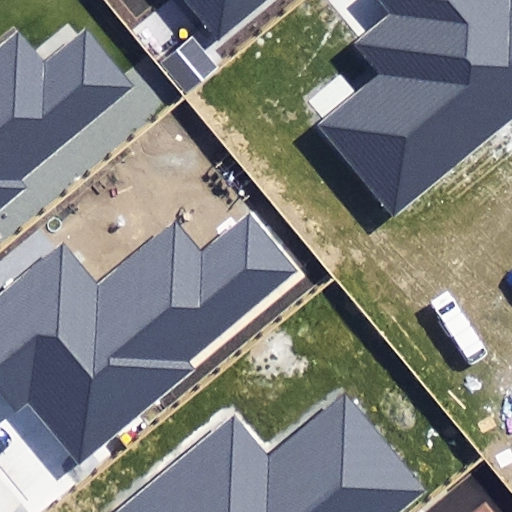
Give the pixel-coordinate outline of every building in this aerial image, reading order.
[(268,0),(176,0),(215,45),(268,0)] [(309,123),(396,222),(511,121),(511,0),(379,0),(389,11),(348,47),(369,71),(309,123)] [(0,210),(32,186),(24,176),(134,88),(88,31),(46,65),(18,30),(0,44),(0,210)] [(27,401),(81,463),(303,271),(249,209),(200,252),(175,224),(99,290),(58,243),(0,293),(0,391),(16,411),(27,401)] [(400,511),(424,492),(346,398),(269,460),(236,420),(122,511),(400,511)]
